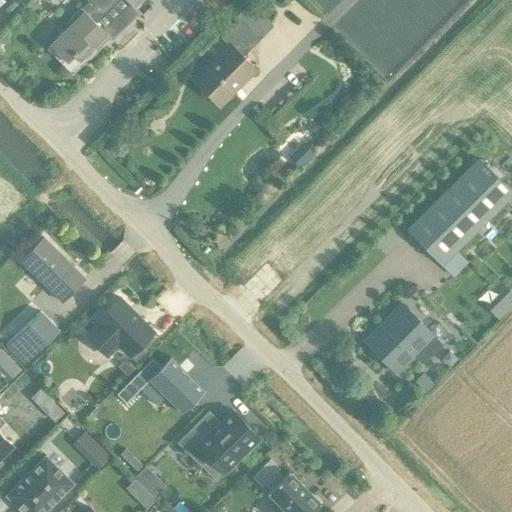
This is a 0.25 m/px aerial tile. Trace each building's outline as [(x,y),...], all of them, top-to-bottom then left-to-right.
[(70,25),(46,49),(72,75),(82,65),(79,61),(86,55),(89,58),(96,51),(92,48),(106,34),(95,23),(117,0),(125,0),(133,7),(140,0),(85,0),(88,2),(81,9),(80,8),(66,22),(70,25)] [(194,80),(220,105),(255,70),(238,53),(255,37),(238,20),(220,37),(228,46),(194,80)] [(441,265),(511,194),(511,192),(478,159),(406,230),(441,265)] [(43,238),(20,261),(62,301),(84,278),(43,238)] [(97,324),(86,335),(106,356),(117,345),(129,357),(154,332),(118,297),(94,321),(97,324)] [(432,337),(400,305),(365,340),(397,372),(432,337)] [(60,332),(40,312),(5,346),(25,366),(60,332)] [(125,403),(137,392),(134,389),(145,378),(181,413),(204,391),(170,357),(160,367),(151,358),(116,394),(125,403)] [(127,376),(134,369),(125,359),(118,367),(127,376)] [(178,442),(200,465),(208,457),(224,473),(259,438),(232,411),(220,423),(208,412),(178,442)] [(0,465),(2,463),(0,461),(0,457),(11,446),(0,435),(0,426),(4,422),(0,417),(0,465)] [(23,511),(41,511),(71,483),(45,457),(7,495),(23,511)] [(134,457),(128,463),(136,471),(142,465),(134,457)] [(310,511),(320,503),(307,491),(307,490),(300,483),(288,471),(282,477),(277,471),(279,468),(270,459),(251,477),(261,487),(264,484),(269,490),(267,492),(278,504),(272,511),(271,511),(310,511)]
